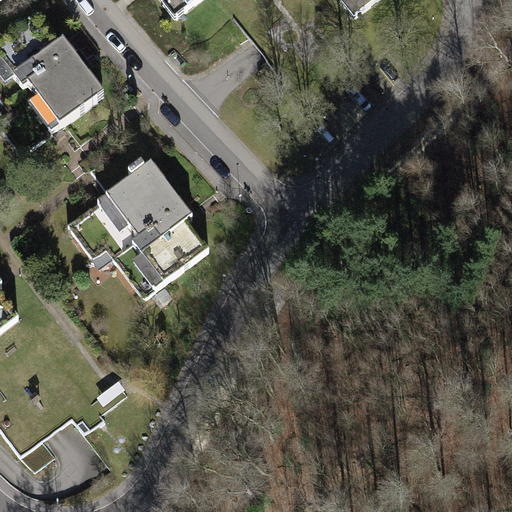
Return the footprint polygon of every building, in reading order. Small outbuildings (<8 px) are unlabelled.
[(172,0),(173,0),(185,14),(202,0),(160,0),(165,5),(165,6),(172,0)] [(172,0),(165,6),(165,5),(163,7),(175,22),(185,14),(173,0),(172,0)] [(348,0),(361,15),(380,0),(340,0),(343,3),(344,4),(348,0)] [(348,0),(344,4),(343,3),(341,5),(354,21),(361,15),(348,0)] [(0,131),(22,160),(105,98),(63,42),(58,46),(37,18),(0,45),(0,104),(10,117),(0,124),(0,131)] [(144,302),(209,253),(188,225),(192,221),(151,166),(144,172),(141,167),(128,177),(131,181),(68,228),(93,261),(106,251),(144,302)] [(0,334),(18,321),(0,296),(0,289),(2,288),(0,284),(0,334)]
